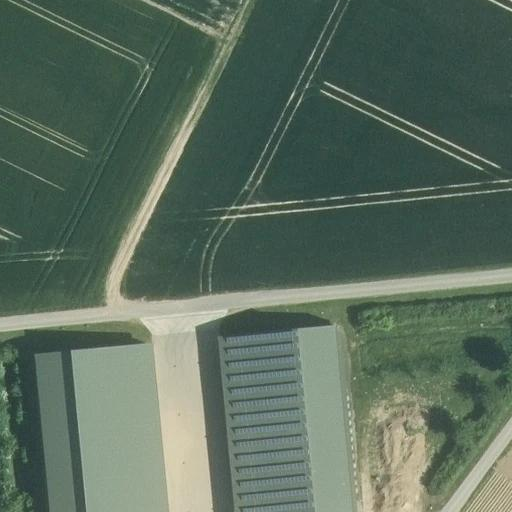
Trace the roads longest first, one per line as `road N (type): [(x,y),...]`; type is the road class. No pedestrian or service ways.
road 1 (unclassified): [(511,272),(0,323)]
road 2 (track): [(106,312),(258,0)]
